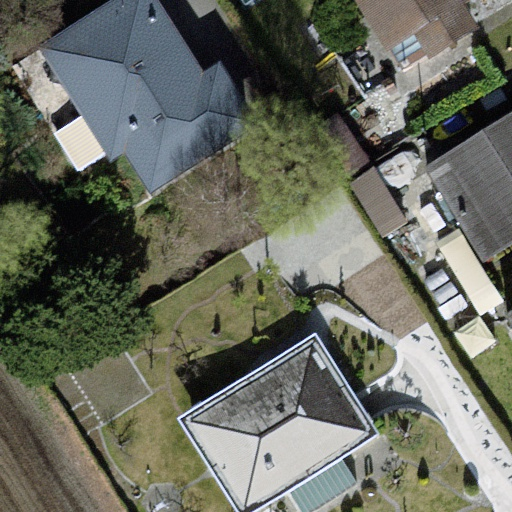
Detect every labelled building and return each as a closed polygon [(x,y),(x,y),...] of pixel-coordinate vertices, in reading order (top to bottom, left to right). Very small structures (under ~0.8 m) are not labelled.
[(148,0),(124,0),(36,52),(104,174),(122,165),(144,202),(248,132),(215,76),(199,90),(148,0)] [(347,0),(403,81),(475,41),(452,0),(347,0)] [(511,120),(422,175),(482,271),(511,253),(511,120)] [(511,309),(497,318),(511,343),(511,309)] [(315,341),(187,417),(243,511),(255,511),(374,442),(315,341)]
